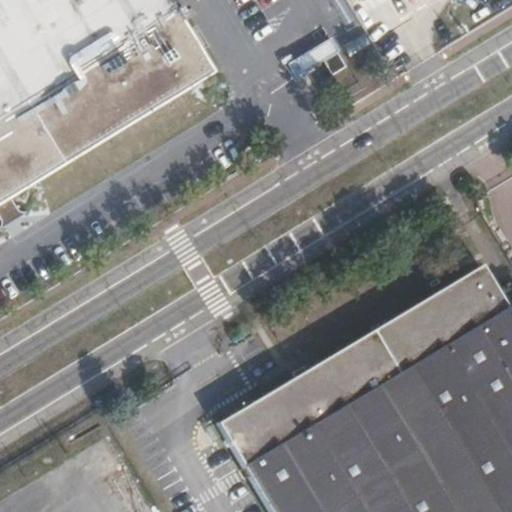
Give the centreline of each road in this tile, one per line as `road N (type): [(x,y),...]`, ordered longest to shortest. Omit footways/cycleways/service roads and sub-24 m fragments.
road 1 (tertiary): [(0,438),(511,119)]
road 2 (tertiary): [(511,50),(0,366)]
road 3 (unknown): [(191,317),(201,357),(200,439),(230,511)]
